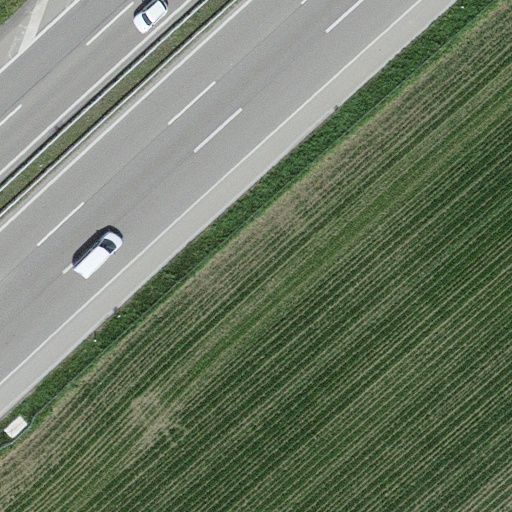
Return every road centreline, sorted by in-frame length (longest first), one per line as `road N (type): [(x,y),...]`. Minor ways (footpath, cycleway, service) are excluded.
road 1 (motorway): [(0,280),(305,0)]
road 2 (motorway): [(135,0),(0,124)]
